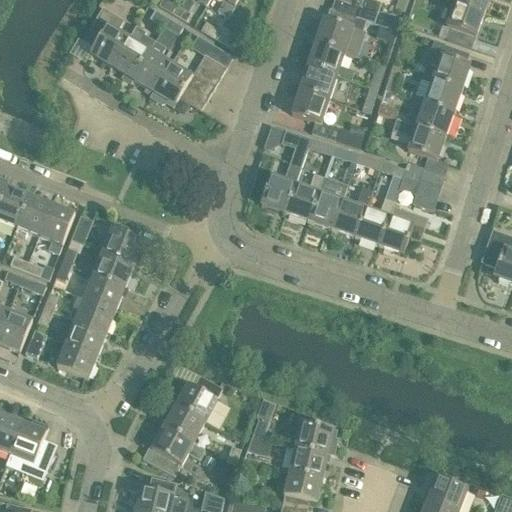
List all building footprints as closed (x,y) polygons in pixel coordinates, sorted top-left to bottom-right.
[(174,17),(179,9),(163,0),(159,8),(174,17)] [(197,0),(197,2),(207,8),(211,0),(197,0)] [(243,0),(220,0),(225,3),(218,15),(228,21),(235,9),(238,10),(243,0)] [(336,2),(332,13),(356,21),(356,20),(375,27),(375,26),(397,34),(401,23),(378,15),(381,6),(366,0),(331,0),(332,1),(336,2)] [(409,0),(407,0),(399,0),(395,13),(404,15),(409,0)] [(457,0),(455,7),(486,17),(491,0),(457,0)] [(442,28),(438,39),(447,42),(447,43),(472,52),(475,40),(478,41),(486,17),(455,7),(447,30),(442,28)] [(186,24),(191,17),(179,9),(174,17),(186,24)] [(95,51),(91,58),(113,71),(138,30),(136,29),(129,41),(118,34),(124,24),(104,12),(84,44),(95,51)] [(321,33),(316,47),(347,57),(357,60),(365,37),(361,36),(365,24),(356,21),(332,13),(329,24),(324,23),(321,33)] [(151,22),(166,31),(171,23),(156,14),(151,22)] [(178,38),(181,33),(183,30),(171,23),(166,31),(178,38)] [(239,56),(246,45),(225,32),(223,35),(208,26),(203,34),(239,56)] [(138,30),(113,71),(134,84),(151,55),(157,46),(145,39),(147,35),(143,33),(138,30)] [(207,60),(229,73),(235,62),(200,40),(195,48),(209,57),(207,60)] [(427,66),(439,70),(435,83),(464,93),(472,70),(468,69),(472,57),(434,44),(427,66)] [(151,55),(134,84),(155,96),(155,97),(173,68),(160,60),(165,51),(157,46),(151,55)] [(309,71),(339,81),(351,85),(355,75),(343,71),(347,57),(316,47),(309,71)] [(222,83),(229,73),(207,60),(201,70),(222,83)] [(369,91),(378,94),(386,69),(377,66),(369,91)] [(195,81),(173,68),(155,97),(155,96),(152,102),(163,109),(167,108),(169,105),(177,110),(181,103),(188,92),(195,81)] [(385,93),(395,96),(402,72),(392,69),(385,93)] [(216,94),(222,83),(201,70),(195,81),(216,94)] [(309,71),(301,95),(331,105),(339,81),(309,71)] [(209,105),(216,94),(195,81),(188,92),(209,105)] [(435,83),(426,107),(455,117),(464,93),(435,83)] [(378,94),(369,91),(361,114),(371,117),(378,94)] [(203,116),(209,105),(188,92),(181,103),(203,116)] [(385,93),(378,117),(387,120),(395,123),(397,115),(396,112),(390,110),(395,96),(385,93)] [(316,126),(312,137),(359,153),(363,139),(324,126),(331,105),(301,95),(293,119),(316,126)] [(426,107),(418,131),(447,140),(455,117),(426,107)] [(452,169),(439,165),(447,140),(418,131),(397,123),(393,135),(414,142),(410,154),(431,162),(428,172),(427,174),(447,181),(452,169)] [(287,217),(297,187),(302,171),(303,171),(309,152),(310,152),(313,143),(286,134),(283,146),(297,150),(292,167),(291,167),(286,183),(273,179),(262,208),(287,217)] [(313,143),(310,152),(334,160),(337,150),(313,143)] [(337,150),(334,160),(357,167),(360,157),(337,150)] [(360,157),(357,167),(381,174),(384,165),(360,157)] [(384,165),(381,174),(403,181),(404,179),(405,180),(407,174),(406,173),(406,171),(384,165)] [(408,166),(407,168),(406,171),(406,173),(407,174),(425,179),(427,174),(428,172),(408,166)] [(407,174),(405,180),(423,185),(424,183),(425,179),(407,174)] [(444,191),(447,181),(427,174),(425,179),(424,183),(444,191)] [(287,217),(311,225),(321,196),(320,195),(325,182),(314,178),(309,192),(297,187),(287,217)] [(0,206),(6,191),(8,186),(0,182),(0,206)] [(441,201),(444,191),(424,183),(423,185),(420,194),(441,201)] [(311,225),(334,234),(344,204),(343,204),(348,189),(338,185),(333,200),(321,196),(311,225)] [(0,206),(0,225),(16,231),(29,200),(6,191),(0,206)] [(334,234),(357,242),(367,212),(373,195),(362,191),(356,208),(344,204),(334,234)] [(441,201),(420,194),(416,207),(436,214),(441,201)] [(16,231),(40,241),(52,209),(29,200),(16,231)] [(357,242),(381,250),(394,210),(395,206),(385,202),(380,217),(367,212),(357,242)] [(75,218),(52,209),(40,241),(52,245),(48,254),(60,258),(63,250),(75,218)] [(394,210),(381,250),(404,258),(409,246),(410,243),(415,228),(424,231),(426,232),(429,223),(394,210)] [(84,248),(93,224),(81,220),(72,243),(84,248)] [(145,246),(127,239),(129,233),(116,228),(114,234),(113,233),(103,257),(136,269),(141,272),(146,260),(144,256),(141,255),(145,246)] [(415,229),(410,243),(421,246),(426,233),(415,229)] [(511,243),(493,236),(482,267),(497,272),(494,281),(511,287),(511,243)] [(68,251),(62,266),(71,270),(78,254),(68,251)] [(136,269),(103,257),(94,279),(127,292),(136,269)] [(10,269),(26,275),(30,266),(14,259),(10,269)] [(49,284),(53,275),(30,266),(26,275),(49,284)] [(65,284),(71,270),(62,266),(56,280),(65,284)] [(5,283),(20,289),(24,280),(8,274),(5,283)] [(94,279),(85,302),(117,315),(127,292),(94,279)] [(46,289),(24,280),(20,289),(34,295),(42,298),(46,289)] [(50,297),(44,312),(53,315),(59,300),(50,297)] [(117,315),(85,302),(80,314),(75,312),(70,322),(76,325),(108,337),(117,315)] [(0,338),(9,316),(0,312),(0,338)] [(47,330),(53,315),(44,312),(38,326),(47,330)] [(0,349),(20,357),(33,326),(9,316),(0,338),(0,349)] [(67,348),(99,360),(108,337),(76,325),(67,348)] [(38,362),(47,339),(35,334),(26,358),(38,362)] [(89,385),(99,360),(67,348),(57,372),(89,385)] [(188,388),(176,410),(205,426),(224,392),(220,390),(202,380),(195,392),(188,388)] [(263,402),(257,419),(259,424),(267,427),(275,406),(263,402)] [(176,410),(164,431),(194,447),(205,426),(176,410)] [(23,427),(1,419),(0,421),(0,454),(11,459),(23,427)] [(30,430),(23,427),(11,459),(7,470),(43,484),(57,449),(43,444),(49,430),(33,424),(30,430)] [(259,424),(253,439),(262,442),(267,427),(259,424)] [(302,426),(296,450),(329,458),(334,459),(337,443),(332,441),(334,433),(302,426)] [(143,463),(153,468),(175,481),(188,457),(200,463),(205,453),(194,447),(164,431),(153,453),(150,451),(143,463)] [(256,458),(262,442),(253,439),(248,454),(256,458)] [(265,439),(261,453),(274,456),(278,443),(265,439)] [(235,468),(241,453),(232,449),(226,464),(235,468)] [(296,450),(290,474),(323,482),(329,458),(296,450)] [(211,471),(215,463),(207,458),(202,467),(211,471)] [(290,474),(282,511),(286,511),(309,511),(311,505),(317,507),(323,482),(290,474)] [(437,480),(428,504),(448,511),(460,511),(468,493),(437,480)] [(186,511),(188,503),(174,499),(177,487),(152,481),(149,494),(141,492),(136,511),(186,511)] [(37,490),(25,487),(21,501),(33,504),(37,490)] [(222,511),(225,502),(205,495),(202,511),(222,511)] [(247,511),(249,503),(237,501),(234,511),(247,511)]
